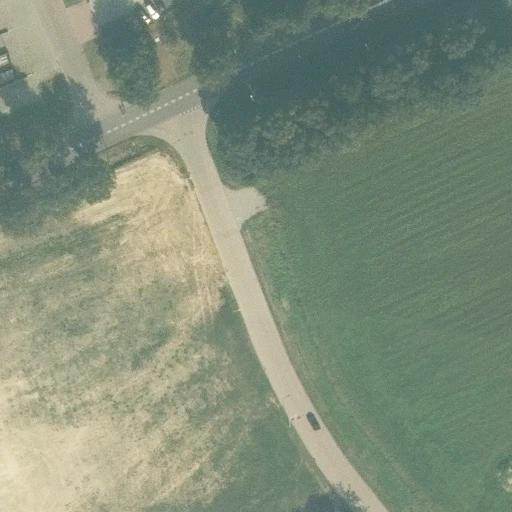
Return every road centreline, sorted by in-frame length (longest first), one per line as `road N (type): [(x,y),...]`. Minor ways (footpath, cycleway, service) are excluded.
road 1 (unclassified): [(369,511),(287,389),(173,101)]
road 2 (tertiary): [(173,101),(384,0)]
road 3 (unclassified): [(101,135),(45,0)]
